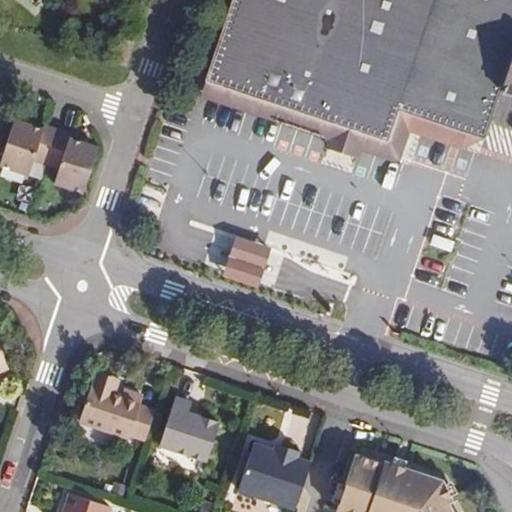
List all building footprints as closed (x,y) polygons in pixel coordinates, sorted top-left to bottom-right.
[(511,73),(511,0),(237,0),(211,81),(395,142),(406,113),(488,142),(494,127),(503,100),(511,73)] [(91,41),(83,67),(101,73),(110,48),(91,41)] [(511,101),(511,73),(503,100),(511,101)] [(395,142),(211,81),(204,101),(329,140),(323,161),(355,169),(364,153),(404,164),(395,142)] [(488,142),(406,113),(395,142),(404,164),(416,130),(484,153),(488,142)] [(15,115),(0,161),(29,170),(34,156),(59,164),(55,179),(83,189),(98,143),(70,134),(70,129),(46,121),(44,125),(15,115)] [(169,186),(180,155),(160,148),(148,178),(169,186)] [(145,188),(140,216),(160,219),(165,192),(145,188)] [(227,263),(221,279),(289,298),(293,284),(301,261),(235,244),(227,263)] [(114,383),(116,378),(96,371),(95,377),(114,383)] [(142,440),(152,411),(138,407),(138,404),(140,401),(140,397),(121,391),(120,397),(111,394),(114,383),(95,377),(91,387),(88,387),(77,422),(127,438),(128,435),(142,440)] [(207,459),(220,422),(200,415),(188,411),(190,407),(191,401),(175,396),(159,443),(207,459)] [(302,511),(304,511),(319,465),(307,461),(309,456),(285,448),(283,453),(264,447),(248,495),(302,511)] [(457,511),(462,510),(452,489),(395,470),(393,474),(366,465),(350,511),(457,511)] [(105,511),(109,502),(71,488),(62,511),(105,511)]
